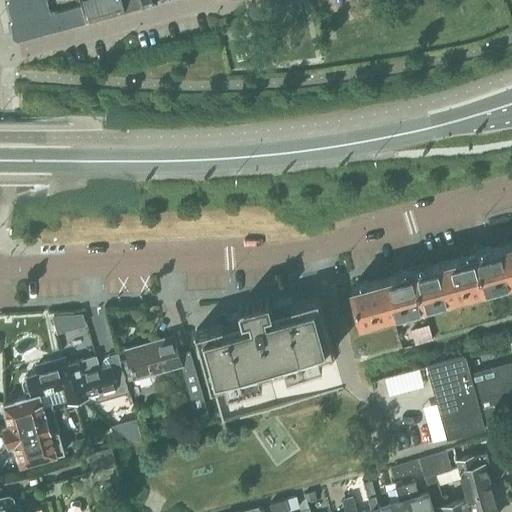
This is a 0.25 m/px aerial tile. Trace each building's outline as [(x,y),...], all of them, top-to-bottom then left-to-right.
[(9,0),(15,18),(13,18),(15,32),(20,35),(87,16),(82,0),(9,0)] [(108,10),(105,0),(86,0),(91,15),(108,10)] [(105,0),(108,10),(125,6),(123,0),(105,0)] [(511,241),(476,252),(486,286),(511,278),(511,241)] [(476,252),(414,269),(423,303),(486,286),(476,252)] [(423,303),(414,269),(352,286),(361,320),(423,303)] [(225,313),(220,315),(222,322),(197,329),(212,384),(213,383),(215,393),(254,382),(336,360),(333,350),(334,350),(319,295),(272,307),(269,296),(240,305),(243,316),(227,320),(225,313)] [(70,315),(55,315),(59,330),(74,325),(70,315)] [(428,324),(412,329),(416,342),(432,337),(428,324)] [(155,342),(147,344),(146,342),(126,347),(135,377),(182,363),(198,417),(209,414),(190,348),(179,351),(174,334),(154,339),(155,342)] [(82,379),(65,384),(66,389),(69,397),(69,399),(79,396),(88,394),(87,392),(94,390),(97,399),(129,390),(122,364),(118,351),(110,354),(110,353),(109,354),(108,355),(107,355),(106,356),(105,356),(105,357),(104,358),(103,360),(103,361),(103,362),(103,363),(103,364),(103,365),(103,366),(100,367),(80,372),(82,379)] [(466,354),(420,366),(420,367),(428,365),(447,436),(439,438),(440,439),(486,426),(486,425),(485,425),(483,417),(508,410),(508,411),(511,409),(511,360),(471,371),(466,355),(466,354)] [(32,388),(33,393),(40,391),(60,386),(61,390),(66,389),(65,384),(82,379),(80,372),(100,367),(97,355),(68,363),(66,355),(38,363),(40,371),(28,374),(28,375),(25,376),(23,380),(25,387),(28,389),(32,388)] [(4,402),(10,422),(46,412),(46,413),(54,410),(52,402),(43,404),(40,391),(33,393),(34,393),(27,395),(26,394),(17,397),(17,398),(4,402)] [(10,423),(5,424),(10,443),(15,441),(22,463),(66,450),(54,410),(46,413),(46,412),(10,422),(10,423)] [(499,433),(491,435),(495,448),(503,446),(499,433)] [(84,437),(74,440),(77,451),(87,448),(84,437)] [(112,446),(88,453),(93,470),(116,464),(112,446)] [(447,448),(420,456),(430,490),(435,511),(471,511),(467,497),(449,502),(447,493),(441,495),(435,473),(453,468),(447,448)] [(457,458),(464,485),(490,478),(485,461),(490,460),(487,450),(457,458)] [(419,456),(400,462),(404,473),(422,468),(419,456)] [(404,473),(400,462),(391,464),(394,476),(404,473)] [(464,485),(467,497),(471,511),(498,511),(498,507),(490,478),(464,485)] [(364,481),(372,507),(373,511),(394,511),(391,501),(379,505),(371,479),(364,481)] [(416,479),(406,482),(414,511),(435,511),(430,490),(420,493),(416,479)] [(400,499),(391,501),(394,511),(414,511),(406,482),(396,485),(400,499)] [(316,489),(305,492),(308,499),(318,496),(316,489)] [(0,511),(16,511),(13,496),(10,494),(0,496),(0,511)] [(296,495),(287,497),(290,508),(299,505),(296,495)] [(353,495),(348,496),(352,511),(373,511),(372,507),(358,511),(353,495)] [(346,511),(352,511),(348,496),(343,498),(346,511)] [(276,511),(289,508),(286,497),(270,502),(272,511),(276,511)]
